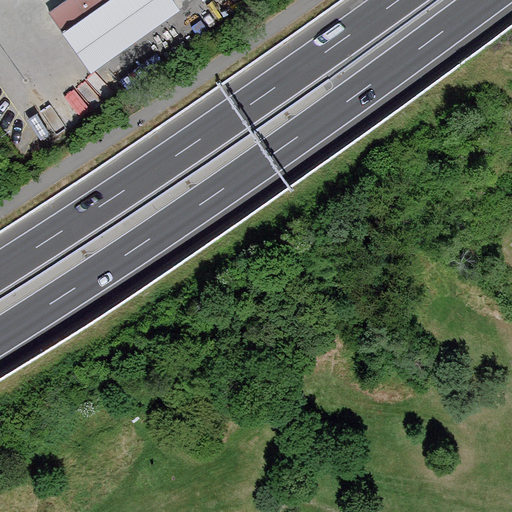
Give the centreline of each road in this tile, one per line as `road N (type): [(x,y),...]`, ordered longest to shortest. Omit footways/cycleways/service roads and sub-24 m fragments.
road 1 (motorway): [(0,335),(484,0)]
road 2 (motorway): [(397,0),(0,270)]
